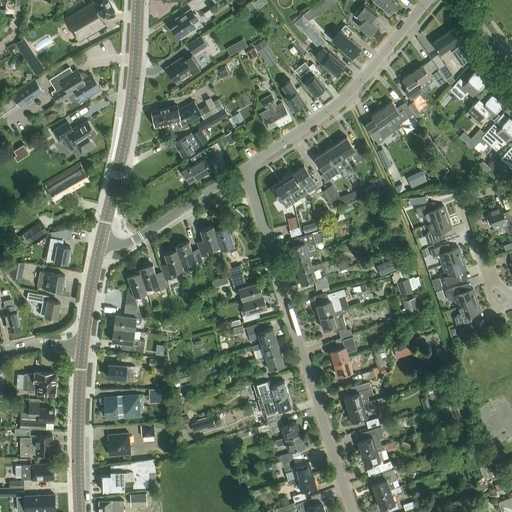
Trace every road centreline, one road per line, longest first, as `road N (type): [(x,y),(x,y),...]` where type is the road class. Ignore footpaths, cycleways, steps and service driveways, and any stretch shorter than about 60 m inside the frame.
road 1 (residential): [(352,511),(245,168)]
road 2 (track): [(347,96),(443,330)]
road 3 (residential): [(245,168),(347,96),(427,0)]
road 4 (tertiary): [(102,244),(128,109),(136,0)]
road 5 (residential): [(102,244),(134,239),(245,168)]
road 6 (tertiary): [(81,511),(86,347)]
road 7 (residential): [(494,296),(461,203),(511,186)]
